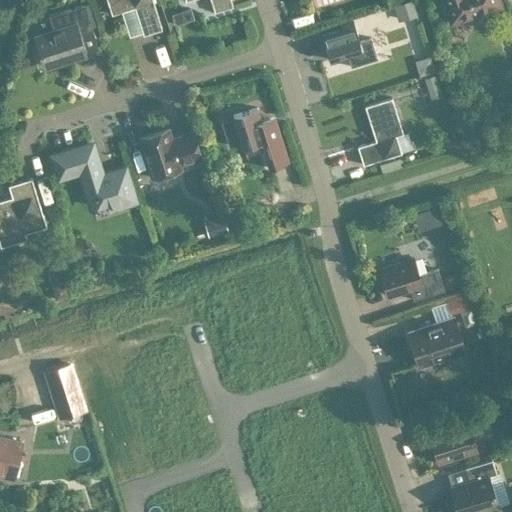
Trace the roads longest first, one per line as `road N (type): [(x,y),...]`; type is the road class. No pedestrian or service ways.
road 1 (residential): [(277,48),(323,195),(332,286),(403,511)]
road 2 (residential): [(31,126),(277,48)]
